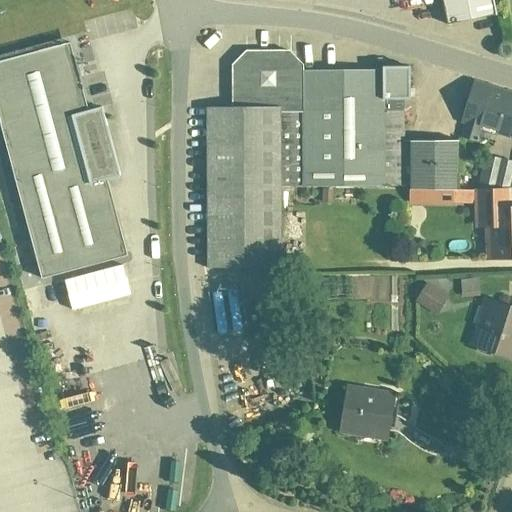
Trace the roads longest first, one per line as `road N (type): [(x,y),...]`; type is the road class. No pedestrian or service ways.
road 1 (residential): [(189,12),(180,203),(188,305),(222,496)]
road 2 (residential): [(189,12),(364,33),(511,78)]
